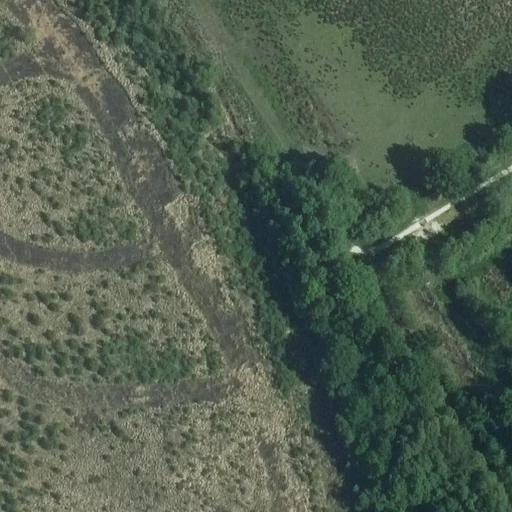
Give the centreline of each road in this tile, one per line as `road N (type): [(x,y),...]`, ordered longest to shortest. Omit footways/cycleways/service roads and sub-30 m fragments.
road 1 (track): [(510,511),(378,295),(376,279),(397,251),(511,182)]
road 2 (track): [(173,0),(321,244)]
